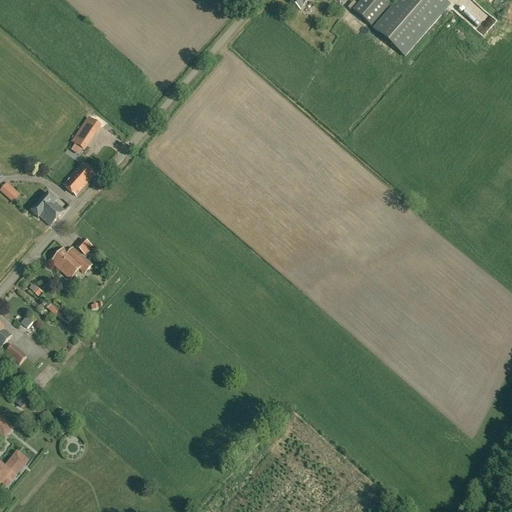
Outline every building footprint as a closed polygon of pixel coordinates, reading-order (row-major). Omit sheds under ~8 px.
[(300,11),(309,0),(292,0),(291,2),(300,11)] [(361,0),(352,11),(371,27),(395,0),(361,0)] [(450,5),(444,0),(397,0),(372,29),(405,58),(450,5)] [(72,142),(83,149),(87,143),(76,136),(72,142)] [(85,182),(90,177),(80,168),(76,173),(75,173),(64,185),(76,196),(87,184),(85,182)] [(0,191),(13,203),(21,195),(7,183),(0,191)] [(50,226),(64,211),(55,203),(57,201),(48,193),(31,211),(38,218),(39,216),(50,226)] [(73,248),(69,253),(63,248),(50,263),(70,281),(79,270),(85,275),(93,266),(73,248)] [(33,322),(26,316),(21,323),(27,328),(33,322)] [(0,347),(1,349),(12,336),(4,329),(4,328),(0,324),(0,347)] [(20,366),(27,357),(12,344),(5,353),(20,366)] [(11,429),(0,419),(0,435),(3,438),(11,429)] [(22,448),(4,470),(0,467),(0,484),(2,482),(6,486),(26,462),(17,455),(23,449),(22,448)]
